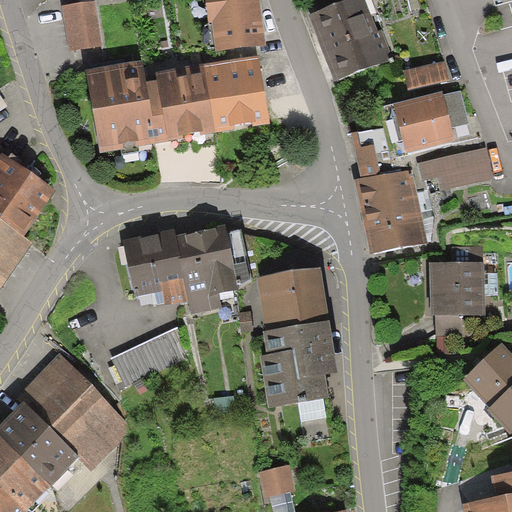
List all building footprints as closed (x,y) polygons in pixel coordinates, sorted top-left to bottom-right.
[(257,0),(211,0),(217,50),(263,45),(257,0)] [(361,0),(356,0),(309,19),(335,83),(387,63),(361,0)] [(91,2),(60,7),(67,50),(98,44),(91,2)] [(254,58),(198,69),(211,135),(267,124),(254,58)] [(138,65),(83,74),(96,152),(162,140),(153,84),(142,85),(138,65)] [(447,65),(406,73),(409,90),(450,82),(447,65)] [(198,69),(151,78),(153,84),(162,140),(211,135),(198,69)] [(0,113),(10,107),(0,91),(0,113)] [(395,108),(407,156),(456,143),(452,129),(468,125),(461,95),(443,100),(442,96),(395,108)] [(382,140),(354,145),(361,185),(390,180),(382,140)] [(487,146),(420,162),(424,181),(438,177),(442,193),(495,180),(487,146)] [(53,185),(10,155),(0,170),(0,221),(19,235),(53,185)] [(390,180),(361,185),(374,260),(428,251),(415,176),(390,180)] [(19,235),(0,221),(0,277),(26,240),(19,235)] [(217,226),(128,242),(137,294),(162,289),(165,305),(187,301),(190,312),(223,306),(220,293),(241,289),(239,277),(249,276),(241,230),(219,234),(217,226)] [(473,260),(427,262),(430,320),(476,317),(473,260)] [(255,275),(264,332),(332,323),(323,265),(255,275)] [(332,323),(264,332),(274,406),(333,398),(329,373),(339,372),(332,323)] [(172,331),(110,356),(123,387),(185,361),(172,331)] [(511,355),(498,340),(456,378),(511,440),(511,355)] [(128,429),(61,360),(18,405),(75,460),(89,475),(128,429)] [(75,460),(18,405),(0,424),(0,445),(47,491),(75,460)] [(25,511),(47,491),(0,445),(0,496),(15,511),(25,511)] [(289,465),(262,470),(266,495),(293,490),(289,465)] [(511,494),(463,503),(464,511),(511,511),(511,469),(507,471),(511,494)] [(15,511),(0,496),(0,511),(15,511)]
